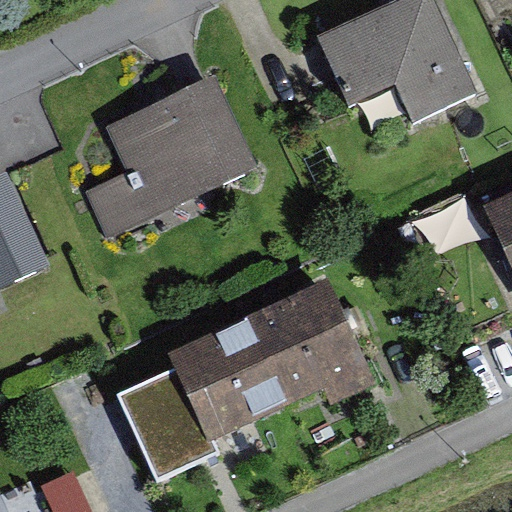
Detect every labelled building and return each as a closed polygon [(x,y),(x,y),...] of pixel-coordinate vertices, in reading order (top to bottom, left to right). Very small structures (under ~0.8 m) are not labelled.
[(420,0),(401,9),(326,43),(355,105),(400,84),(419,125),(484,95),(440,0),(420,0)] [(176,107),(120,134),(157,212),(212,186),(216,194),(264,172),(220,78),(173,100),(176,107)] [(54,269),(8,172),(0,175),(0,286),(4,284),(7,292),(54,269)] [(129,182),(100,195),(117,231),(146,217),(129,182)] [(511,207),(487,219),(511,270),(511,207)] [(327,287),(253,322),(293,406),(327,389),(335,407),(376,387),(327,287)] [(253,322),(174,360),(181,376),(222,460),(262,441),(254,425),(293,406),(253,322)] [(181,376),(109,411),(158,511),(159,511),(231,477),(222,460),(181,376)]
